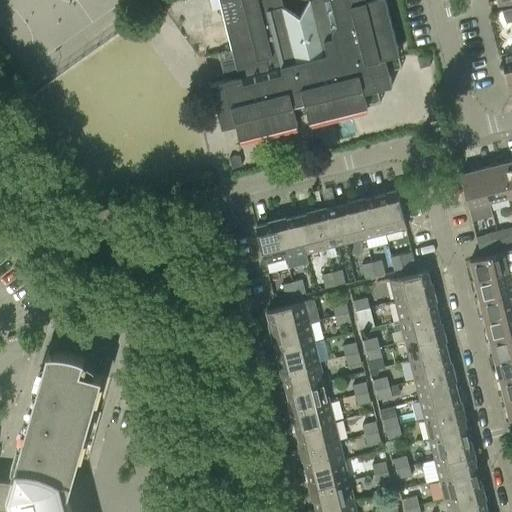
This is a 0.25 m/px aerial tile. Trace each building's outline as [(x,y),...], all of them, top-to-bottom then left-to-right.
[(304,101),(309,121),(367,106),(364,92),(391,85),(384,57),(397,55),(384,0),(365,0),(364,0),(219,0),(238,76),(210,83),(221,127),(235,124),(239,138),(297,123),(292,104),(304,101)] [(511,13),(511,9),(502,11),(505,23),(511,20),(511,13)] [(511,52),(501,55),(509,90),(511,89),(511,52)] [(427,55),(417,57),(420,68),(430,65),(427,55)] [(442,118),(440,107),(429,110),(432,121),(442,118)] [(239,155),(229,157),(231,168),(242,165),(239,155)] [(511,159),(500,163),(509,198),(511,197),(511,159)] [(509,198),(500,163),(481,168),(489,203),(509,198)] [(481,168),(460,173),(469,208),(489,203),(481,168)] [(391,192),(375,195),(385,233),(406,227),(396,188),(394,189),(390,190),(391,192)] [(385,233),(375,195),(360,199),(360,198),(356,199),(356,198),(355,199),(365,238),(385,233)] [(351,201),(336,205),(345,242),(365,238),(355,199),(354,199),(355,199),(351,200),(351,201)] [(345,242),(336,205),(321,209),(321,208),(317,209),(317,208),(316,208),(325,247),(345,242)] [(311,211),(296,215),(306,252),(325,247),(316,208),(315,209),(311,210),(311,211)] [(277,218),(276,218),(286,257),(288,267),(308,262),(306,252),(296,215),(281,219),(281,218),(277,219),(277,218)] [(272,221),(256,225),(265,262),(286,257),(276,218),(275,219),(271,220),(272,221)] [(506,230),(497,232),(500,244),(509,241),(506,230)] [(500,244),(497,232),(476,237),(479,249),(490,246),(500,244)] [(511,248),(470,259),(475,280),(511,270),(511,248)] [(412,251),(399,254),(403,268),(415,265),(412,251)] [(399,254),(391,257),(394,270),(403,268),(399,254)] [(381,259),(371,261),(374,275),(384,273),(381,259)] [(364,278),(374,275),(371,261),(361,264),(364,278)] [(341,269),(331,271),(335,285),(345,282),(341,269)] [(427,270),(417,273),(390,279),(395,300),(434,291),(434,290),(433,290),(432,286),(431,286),(427,270)] [(511,270),(475,280),(480,300),(511,291),(511,270)] [(325,287),(335,285),(331,271),(322,274),(325,287)] [(302,279),(292,281),(295,295),(305,292),(302,279)] [(286,297),(295,295),(292,281),(282,284),(286,297)] [(434,291),(395,300),(400,320),(437,311),(433,296),(435,295),(434,291)] [(511,291),(480,300),(485,320),(511,312),(511,291)] [(367,297),(353,300),(356,310),(369,307),(367,297)] [(313,298),(266,310),(270,326),(269,326),(270,330),(270,331),(309,322),(319,319),(313,298)] [(332,305),(334,315),(348,312),(346,302),(332,305)] [(369,307),(356,310),(358,320),(372,316),(369,307)] [(437,311),(400,320),(405,340),(444,330),(444,329),(443,329),(442,325),(441,326),(437,311)] [(348,312),(334,315),(337,325),(351,322),(348,312)] [(511,333),(511,312),(485,320),(490,340),(511,333)] [(314,341),(309,322),(270,331),(270,332),(271,332),(272,336),(273,336),(276,350),(314,341)] [(447,350),(443,335),(445,335),(444,331),(444,330),(405,340),(410,360),(447,350)] [(511,354),(511,333),(490,340),(495,359),(511,354)] [(377,336),(363,340),(365,350),(379,346),(377,336)] [(319,361),(314,341),(276,350),(280,366),(279,366),(280,370),(280,371),(319,361)] [(342,345),(344,355),(358,351),(356,342),(342,345)] [(71,511),(67,494),(101,375),(93,372),(94,365),(90,362),(83,359),(84,357),(78,355),(74,353),(68,352),(61,351),(54,350),(55,347),(50,346),(49,350),(46,351),(10,479),(10,508),(10,511),(71,511)] [(379,346),(365,350),(368,359),(381,356),(379,346)] [(451,365),(447,350),(410,360),(415,379),(454,370),(453,369),(452,365),(451,365)] [(358,351),(344,355),(347,365),(360,361),(358,351)] [(511,375),(511,354),(495,359),(499,379),(511,375)] [(319,361),(280,371),(280,372),(281,376),(283,375),(286,390),(324,381),(319,361)] [(457,390),(453,375),(454,375),(453,371),(454,371),(454,370),(415,379),(420,399),(457,390)] [(511,375),(499,379),(504,399),(511,396),(511,375)] [(386,376),(373,379),(375,389),(389,386),(386,376)] [(329,401),(324,381),(286,390),(290,405),(289,406),(290,410),(289,410),(290,410),(329,401)] [(352,385),(354,394),(368,391),(365,381),(352,385)] [(389,386),(375,389),(378,399),(391,395),(389,386)] [(457,390),(420,399),(424,419),(463,409),(463,408),(463,409),(462,405),(461,405),(457,390)] [(368,391),(354,394),(357,404),(370,401),(368,391)] [(334,421),(329,401),(290,410),(290,411),(291,415),(292,415),(296,430),(334,421)] [(463,409),(424,419),(429,439),(467,430),(463,414),(464,414),(463,410),(464,410),(463,409)] [(396,416),(383,419),(385,429),(399,426),(396,416)] [(338,440),(334,421),(296,430),(300,445),(299,445),(300,449),(299,449),(300,450),(338,440)] [(362,424),(364,434),(378,430),(375,421),(362,424)] [(399,426),(385,429),(388,438),(401,435),(399,426)] [(378,430),(364,434),(367,444),(380,440),(378,430)] [(467,430),(429,439),(434,459),(473,449),(473,448),(472,444),(471,445),(467,430)] [(343,460),(338,440),(300,450),(300,451),(301,455),(302,455),(306,470),(343,460)] [(473,449),(434,459),(439,479),(477,469),(473,454),(474,454),(473,450),(474,450),(473,449)] [(406,455),(393,459),(395,468),(409,465),(406,455)] [(348,480),(343,460),(306,470),(310,485),(309,485),(310,489),(309,489),(309,490),(348,480)] [(372,464),(374,474),(388,470),(385,460),(372,464)] [(409,465),(395,468),(397,478),(411,475),(409,465)] [(481,484),(477,469),(439,479),(440,480),(428,483),(432,500),(444,497),(444,499),(483,489),(483,488),(482,484),(481,484)] [(388,470),(374,474),(376,483),(390,480),(388,470)] [(353,500),(348,480),(309,490),(310,491),(311,495),(312,494),(316,509),(353,500)] [(483,489),(444,499),(447,511),(474,511),(487,509),(483,494),(484,494),(483,490),(483,489)] [(416,495),(403,499),(405,508),(419,505),(416,495)] [(356,511),(353,500),(316,509),(316,511),(356,511)] [(382,504),(383,511),(390,511),(398,510),(395,500),(382,504)]
